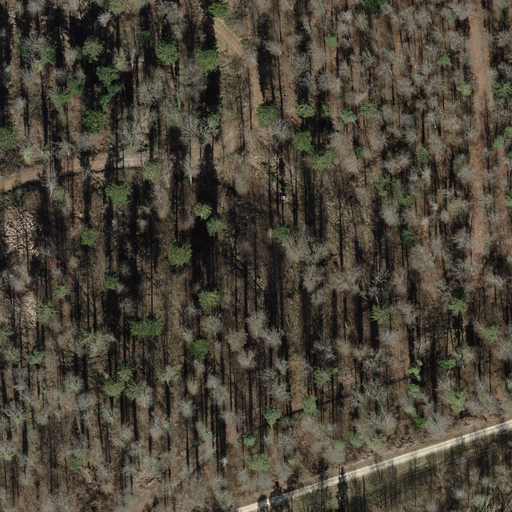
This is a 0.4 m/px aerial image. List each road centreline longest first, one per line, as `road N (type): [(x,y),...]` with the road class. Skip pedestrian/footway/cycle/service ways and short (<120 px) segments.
road 1 (track): [(470,0),(483,97),(479,302),(463,330),(431,358),(304,397),(232,431),(135,511)]
road 2 (track): [(0,189),(95,163),(177,160),(234,144),(255,113),(249,77),(224,36),(172,0)]
road 3 (track): [(511,422),(218,511)]
